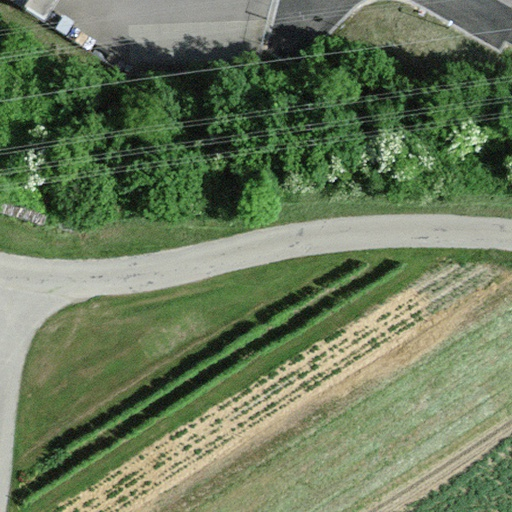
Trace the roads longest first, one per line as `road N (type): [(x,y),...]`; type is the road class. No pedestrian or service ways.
road 1 (residential): [(511,236),(428,228),(334,233),(140,271),(21,272)]
road 2 (residential): [(21,272),(0,486)]
